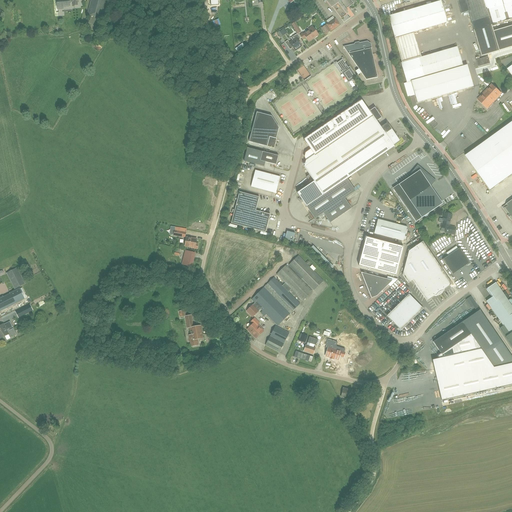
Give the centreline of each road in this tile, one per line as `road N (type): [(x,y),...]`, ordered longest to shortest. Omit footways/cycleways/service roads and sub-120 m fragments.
road 1 (unclassified): [(407,340),(393,372),(374,382),(270,358),(231,324),(201,281),(211,231)]
road 2 (track): [(200,277),(112,269),(92,304),(72,397),(52,445)]
road 3 (track): [(211,231),(248,95),(293,63)]
road 4 (unclassified): [(0,511),(52,451),(48,438),(0,401)]
road 5 (secondary): [(426,139),(398,100),(372,8)]
road 6 (secondary): [(506,258),(426,139)]
road 7 (track): [(386,378),(371,431),(372,473),(346,511)]
road 8 (unclassified): [(407,340),(386,334),(353,295),(350,238)]
road 9 (unclassified): [(350,238),(374,177),(426,139)]
road 10 (unclassified): [(407,340),(506,258)]
